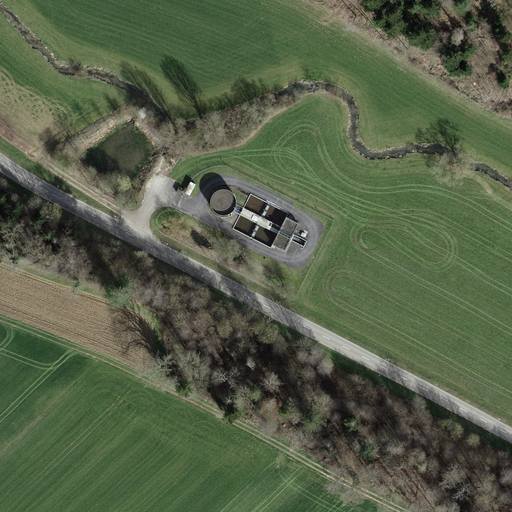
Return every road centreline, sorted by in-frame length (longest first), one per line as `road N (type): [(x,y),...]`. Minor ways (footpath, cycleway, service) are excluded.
road 1 (tertiary): [(511,435),(0,161)]
road 2 (track): [(0,320),(155,383),(403,511)]
